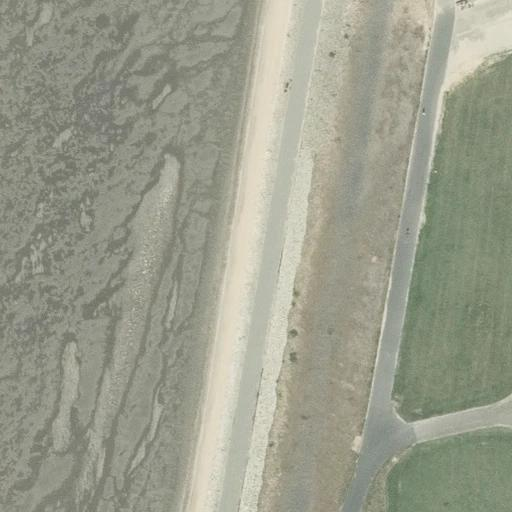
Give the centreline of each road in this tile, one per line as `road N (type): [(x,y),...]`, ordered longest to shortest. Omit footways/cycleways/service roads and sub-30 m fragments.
road 1 (track): [(243,511),(330,0)]
road 2 (track): [(462,0),(386,454)]
road 3 (track): [(386,454),(511,423)]
